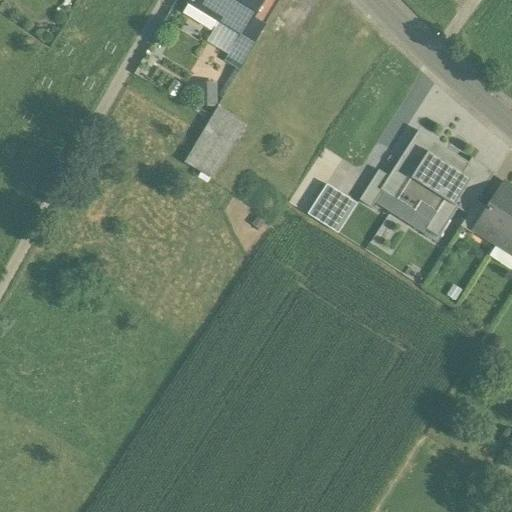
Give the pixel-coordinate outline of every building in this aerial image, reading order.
[(229,55),(251,20),(262,0),(191,0),(184,11),(214,29),(206,41),(229,55)] [(335,89),(337,86),(359,53),(363,48),(319,19),(291,60),(335,89)] [(265,28),(251,20),(229,55),(226,60),(240,69),(265,28)] [(337,86),(357,99),(379,66),(359,53),(337,86)] [(198,90),(197,108),(215,108),(215,90),(198,90)] [(243,124),(216,109),(184,164),(210,180),(243,124)] [(469,165),(417,132),(388,179),(380,191),(382,193),(415,213),(420,205),(437,216),(445,203),(454,208),(471,182),(462,176),(469,165)] [(457,210),(467,217),(476,203),(494,174),(472,160),(469,165),(462,176),(471,182),(454,208),(457,210)] [(378,172),(359,202),(372,210),(382,193),(380,191),(388,179),(378,172)] [(306,217),(338,236),(358,202),(326,183),(306,217)] [(511,220),(511,192),(502,186),(487,210),(474,230),(476,231),(497,244),(511,220)] [(454,208),(445,203),(437,216),(427,231),(439,239),(457,210),(454,208)] [(467,217),(460,228),(472,236),(476,231),(474,230),(487,210),(476,203),(467,217)] [(511,220),(497,244),(511,254),(511,220)]
